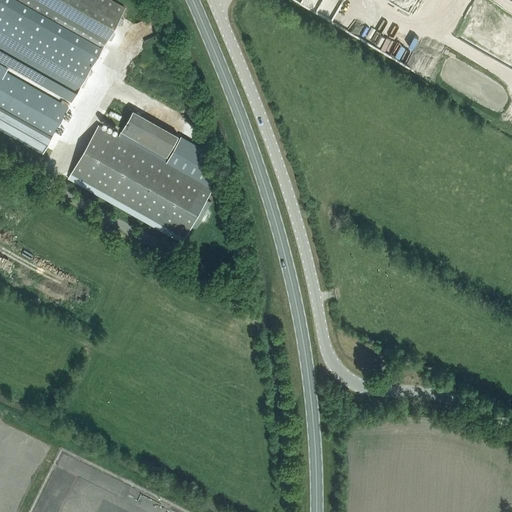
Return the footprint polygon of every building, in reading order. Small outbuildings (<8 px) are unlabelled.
[(110,0),(0,0),(0,11),(92,65),(125,8),(110,0)] [(0,61),(71,101),(92,65),(0,11),(0,61)] [(0,128),(43,153),(55,131),(58,125),(62,118),(66,112),(68,107),(5,72),(7,68),(0,64),(0,128)] [(121,131),(132,137),(144,116),(133,110),(121,131)] [(99,125),(68,178),(182,242),(192,226),(207,199),(215,184),(202,148),(181,136),(168,159),(121,132),(119,136),(99,125)]
